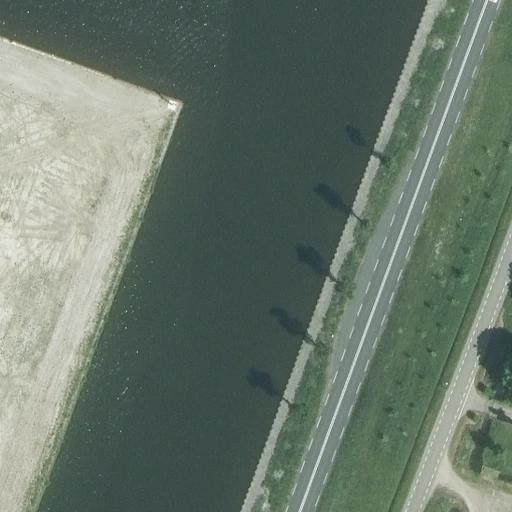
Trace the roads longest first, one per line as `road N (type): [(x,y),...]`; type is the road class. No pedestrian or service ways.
road 1 (primary): [(302,511),(490,0)]
road 2 (unclassified): [(413,511),(511,245)]
road 3 (unclassified): [(149,127),(0,73)]
